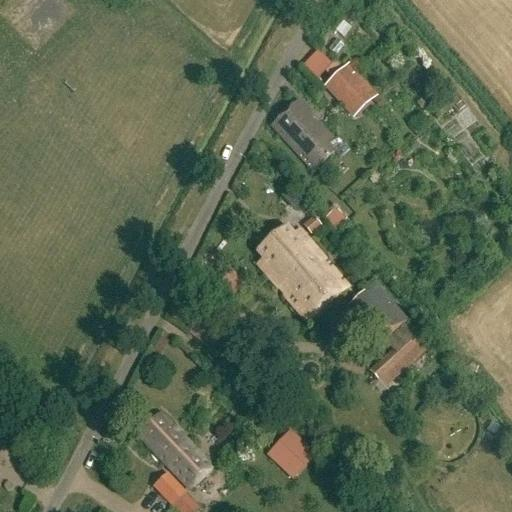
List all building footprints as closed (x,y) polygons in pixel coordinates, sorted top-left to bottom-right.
[(302,65),(317,78),(330,64),(316,50),(302,65)] [(325,88),(331,95),(344,109),(368,87),(355,74),(356,73),(349,65),(325,88)] [(334,143),(301,105),(274,128),(313,174),(335,155),(328,147),(334,143)] [(313,219),(303,228),(310,237),(320,228),(313,219)] [(285,230),(270,243),(327,308),(347,291),(297,234),(292,238),(285,230)] [(327,308),(270,243),(255,256),(261,263),(256,268),(306,326),(327,308)] [(232,272),(216,287),(230,301),(245,286),(232,272)] [(373,282),(346,307),(381,345),(390,337),(397,345),(368,372),(385,390),(426,352),(403,327),(410,321),(373,282)] [(142,441),(166,468),(189,493),(214,471),(176,429),(173,431),(159,415),(139,433),(144,439),(142,441)] [(290,432),(266,458),(292,482),(316,456),(290,432)] [(30,445),(26,452),(38,459),(40,455),(44,447),(32,441),(30,445)] [(167,474),(151,490),(171,511),(173,509),(175,511),(196,511),(199,510),(186,497),(188,495),(167,474)]
